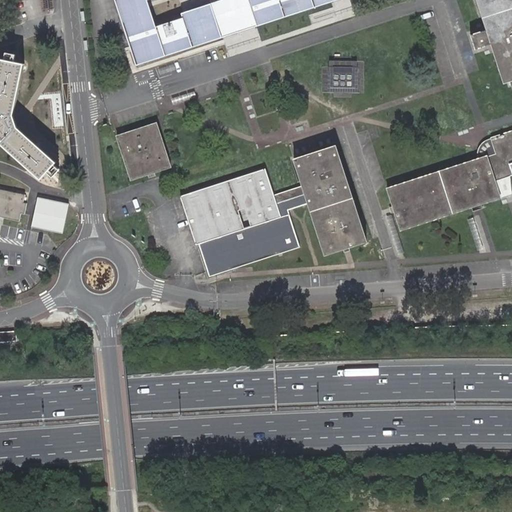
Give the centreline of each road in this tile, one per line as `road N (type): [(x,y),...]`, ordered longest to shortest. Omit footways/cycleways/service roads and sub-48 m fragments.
road 1 (motorway): [(0,444),(271,426),(511,422)]
road 2 (motorway): [(511,386),(0,410)]
road 3 (residential): [(157,289),(214,300),(511,281)]
road 4 (tertiary): [(70,0),(93,216)]
road 5 (tertiary): [(108,333),(126,511)]
